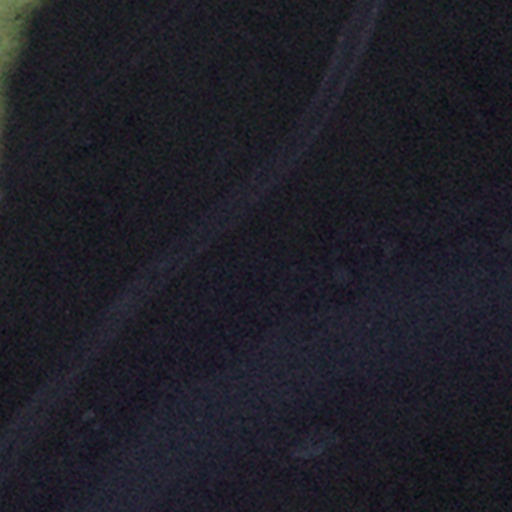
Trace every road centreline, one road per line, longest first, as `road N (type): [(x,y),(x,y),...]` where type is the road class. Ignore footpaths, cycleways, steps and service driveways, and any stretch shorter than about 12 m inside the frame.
road 1 (track): [(0,433),(151,246),(299,123),(358,0)]
road 2 (track): [(0,177),(173,0)]
